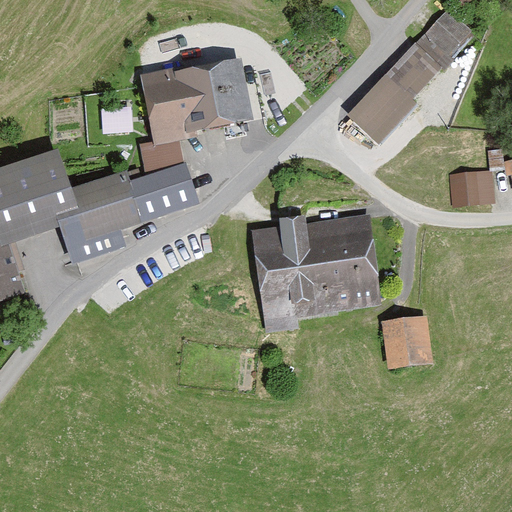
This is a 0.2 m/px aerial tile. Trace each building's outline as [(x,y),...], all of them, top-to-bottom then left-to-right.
[(448,11),(427,34),(450,55),(471,33),(448,11)] [(416,46),(350,116),(376,140),(442,71),(416,46)] [(183,69),(142,77),(156,141),(140,145),(147,176),(184,167),(177,128),(241,114),(231,70),(185,79),(183,69)] [(105,125),(134,124),(134,99),(104,100),(105,125)] [(54,220),(74,214),(67,191),(56,156),(0,173),(0,228),(51,212),(54,220)] [(83,240),(70,244),(76,262),(119,248),(113,229),(142,221),(139,212),(193,195),(184,167),(127,185),(123,174),(67,191),(74,214),(83,240)] [(489,172),(455,176),(458,207),(492,203),(489,172)] [(366,205),(258,220),(270,308),(379,293),(366,205)] [(7,237),(0,239),(0,298),(25,291),(7,237)] [(417,318),(379,323),(385,368),(424,362),(417,318)]
